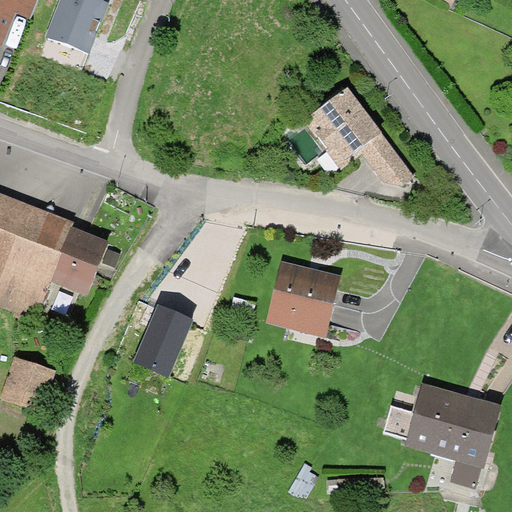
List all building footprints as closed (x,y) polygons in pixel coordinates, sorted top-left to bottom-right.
[(0,0),(0,40),(12,12),(16,0),(0,0)] [(16,0),(12,12),(29,19),(37,0),(16,0)] [(112,7),(90,0),(63,0),(49,44),(94,59),(112,7)] [(414,177),(384,137),(347,90),(325,107),(323,103),(307,116),(320,134),(319,135),(330,149),(337,144),(348,158),(370,142),(373,146),(384,139),(403,163),(384,178),(386,181),(405,184),(414,177)] [(364,151),(384,178),(403,163),(384,139),(373,146),(370,142),(348,158),(337,144),(330,149),(335,157),(343,167),(364,151)] [(23,313),(36,318),(52,279),(50,278),(69,231),(13,209),(0,203),(0,304),(17,311),(15,316),(21,318),(23,313)] [(108,247),(69,231),(50,278),(52,279),(89,294),(108,247)] [(312,273),(283,266),(270,320),(292,325),(294,316),(328,325),(339,280),(312,273)] [(256,303),(235,297),(230,319),(251,324),(256,303)] [(167,374),(191,320),(157,305),(134,360),(167,374)] [(328,325),(294,316),(292,325),(326,334),(328,325)] [(19,359),(5,399),(38,411),(52,371),(19,359)] [(461,457),(483,463),(498,410),(475,404),(472,411),(454,406),(424,397),(419,414),(412,440),(411,442),(461,457)] [(385,432),(412,440),(419,414),(392,406),(385,432)] [(477,487),(483,463),(461,457),(455,480),(477,487)]
